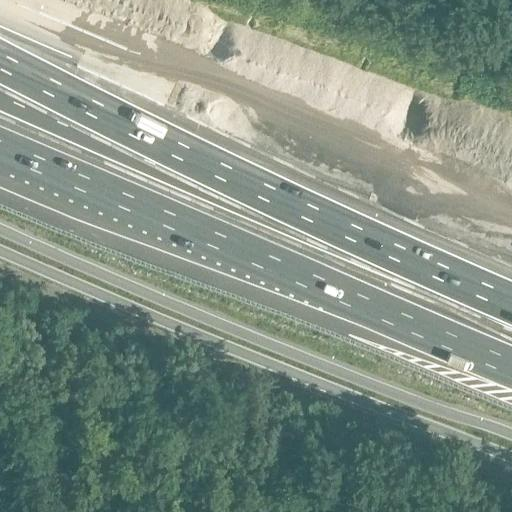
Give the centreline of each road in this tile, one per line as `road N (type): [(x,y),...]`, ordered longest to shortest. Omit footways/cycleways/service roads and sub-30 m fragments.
road 1 (motorway): [(511,304),(341,231),(0,60)]
road 2 (motorway): [(0,142),(511,370)]
road 3 (tertiary): [(511,447),(0,239)]
road 4 (motorway): [(511,202),(14,0)]
road 5 (unknown): [(0,416),(133,511)]
